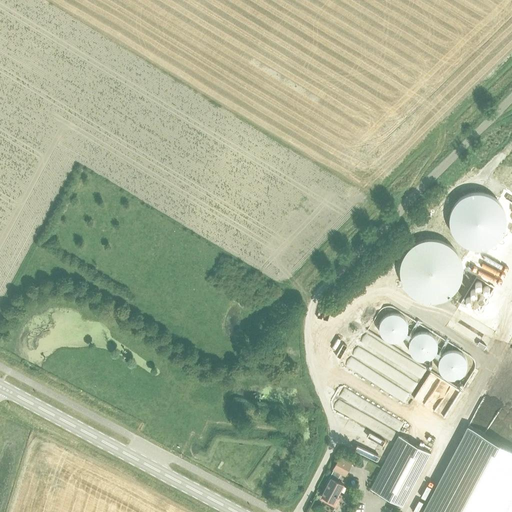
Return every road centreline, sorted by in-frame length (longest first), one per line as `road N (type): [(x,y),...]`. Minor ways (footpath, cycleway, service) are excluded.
road 1 (secondary): [(0,387),(235,511)]
road 2 (track): [(511,99),(325,282)]
road 3 (unclassified): [(325,282),(305,338),(333,436),(298,511)]
